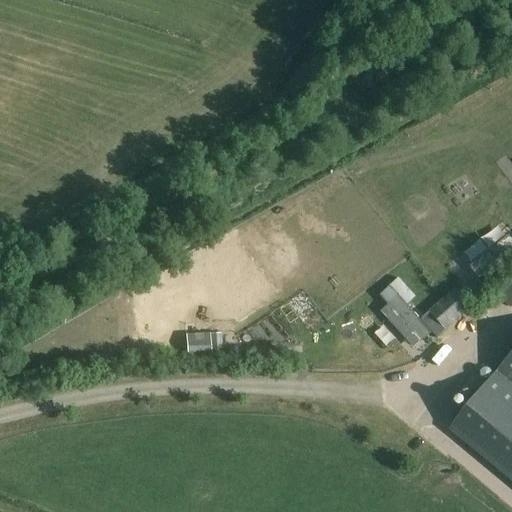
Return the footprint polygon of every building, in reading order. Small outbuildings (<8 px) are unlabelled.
[(420,321),(416,317),(406,306),(389,287),(387,289),(379,297),(387,305),(397,315),(420,340),(422,342),(431,333),(436,339),(445,331),(433,318),(428,313),(420,321)] [(379,312),(389,323),(397,315),(387,305),(379,312)] [(327,325),(343,324),(342,309),(326,310),(327,325)] [(223,311),(205,330),(220,344),(238,325),(223,311)] [(342,333),(316,336),(318,356),(345,353),(342,333)] [(511,354),(460,417),(511,459),(511,354)]
